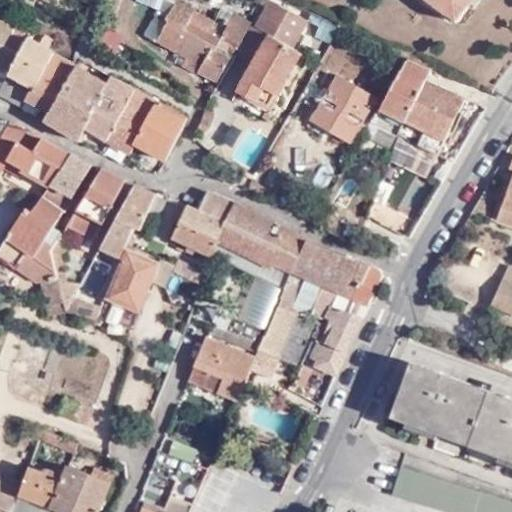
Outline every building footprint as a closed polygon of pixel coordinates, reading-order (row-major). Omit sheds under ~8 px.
[(461,22),(431,0),(418,0),(456,28),(461,22)] [(431,0),(461,22),(477,0),(431,0)] [(273,2),(256,29),(270,37),(253,66),(240,89),(253,95),(250,99),(270,111),(302,55),(293,50),(309,23),(273,2)] [(166,26),(172,29),(183,11),(192,16),(194,11),(177,3),(174,10),(168,7),(160,23),(166,26)] [(182,34),(188,23),(192,16),(183,11),(172,29),(182,34)] [(34,90),(54,54),(48,50),(54,42),(45,37),(40,45),(29,38),(23,48),(11,41),(19,28),(0,17),(0,69),(31,88),(34,90)] [(172,29),(162,46),(202,69),(199,74),(217,84),(231,57),(217,49),(221,42),(188,23),(182,34),(172,29)] [(69,32),(80,37),(83,28),(71,24),(69,32)] [(158,43),(162,46),(172,29),(166,26),(158,43)] [(256,29),(253,26),(243,43),(235,57),(253,66),(270,37),(256,29)] [(78,42),(80,37),(69,32),(67,38),(78,42)] [(47,116),(75,67),(54,54),(34,90),(31,88),(24,103),(47,116)] [(425,82),(430,70),(408,60),(371,124),(400,138),(425,82)] [(104,84),(75,67),(47,116),(74,133),(83,138),(87,129),(107,85),(104,84)] [(110,78),(107,85),(87,129),(110,141),(135,92),(110,78)] [(340,78),(319,115),(343,128),(338,138),(355,147),(380,100),(340,78)] [(439,157),(467,102),(425,82),(400,138),(439,157)] [(238,92),(250,99),(253,95),(240,89),(238,92)] [(157,104),(135,92),(110,141),(132,155),(137,145),(157,104)] [(43,122),(47,116),(24,103),(21,108),(43,122)] [(187,120),(157,104),(137,145),(166,161),(187,120)] [(208,104),(204,114),(201,126),(209,129),(216,111),(212,110),(213,106),(208,104)] [(343,128),(319,115),(314,125),(338,138),(343,128)] [(74,133),(47,116),(43,122),(62,133),(71,138),(74,133)] [(71,155),(11,124),(0,122),(0,163),(5,166),(9,161),(22,169),(21,173),(49,188),(71,155)] [(82,161),(71,155),(49,188),(72,200),(87,177),(82,161)] [(511,156),(508,170),(511,171),(511,173),(500,209),(511,212),(511,156)] [(17,178),(21,173),(22,169),(9,161),(5,166),(3,170),(17,178)] [(96,240),(127,183),(103,171),(67,225),(96,240)] [(72,200),(49,188),(31,214),(25,209),(0,248),(0,259),(33,281),(41,279),(58,277),(51,250),(58,240),(61,235),(53,230),(55,228),(72,200)] [(141,232),(147,219),(157,197),(144,191),(139,200),(131,197),(101,250),(121,260),(126,247),(134,230),(141,232)] [(156,223),(167,198),(158,193),(157,197),(147,219),(156,223)] [(216,246),(235,205),(208,193),(199,213),(186,207),(172,240),(212,257),(216,246)] [(292,272),(307,240),(303,238),(256,213),(235,205),(216,246),(212,257),(227,264),(233,247),(274,270),(277,265),(292,272)] [(511,212),(500,209),(495,223),(511,229),(511,212)] [(133,250),(141,232),(134,230),(126,247),(133,250)] [(60,286),(69,284),(62,257),(69,247),(58,240),(51,250),(58,277),(60,286)] [(351,298),(370,306),(381,283),(382,273),(307,240),(292,272),(277,308),(291,314),(294,305),(306,278),(338,293),(351,298)] [(109,287),(109,288),(112,289),(108,296),(139,310),(158,266),(127,252),(121,265),(119,265),(109,287)] [(224,273),(227,264),(212,257),(209,266),(224,273)] [(511,284),(511,267),(510,267),(503,281),(511,284)] [(58,277),(41,279),(49,305),(64,301),(60,286),(58,277)] [(294,305),(327,319),(333,305),(338,293),(306,278),(294,305)] [(511,284),(503,281),(493,305),(511,312),(511,284)] [(74,300),(83,286),(69,284),(60,286),(64,301),(67,312),(68,313),(74,300)] [(333,305),(345,311),(351,298),(338,293),(333,305)] [(94,320),(100,307),(74,300),(68,313),(94,320)] [(64,301),(49,305),(51,315),(53,316),(67,312),(64,301)] [(337,377),(361,321),(362,320),(345,311),(333,305),(327,319),(323,326),(318,324),(315,334),(322,338),(319,344),(317,343),(312,354),(320,359),(316,367),(337,377)] [(291,314),(277,308),(269,328),(265,338),(279,343),(291,314)] [(233,329),(263,341),(265,338),(269,328),(238,315),(233,329)] [(222,391),(240,399),(257,357),(209,337),(198,364),(227,377),(222,391)] [(263,341),(260,349),(268,352),(276,348),(279,343),(265,338),(263,341)] [(511,460),(511,396),(419,361),(397,416),(511,460)] [(193,378),(222,391),(227,377),(198,364),(193,378)] [(63,407),(91,419),(95,410),(67,397),(63,407)] [(88,426),(91,419),(63,407),(60,413),(88,426)] [(77,455),(80,446),(44,430),(40,439),(77,455)] [(194,462),(197,451),(177,444),(173,455),(194,462)] [(211,471),(215,459),(199,453),(195,466),(197,466),(211,471)] [(201,492),(211,471),(197,466),(188,487),(201,492)] [(42,473),(30,469),(25,485),(21,497),(60,511),(100,511),(116,476),(96,469),(93,476),(70,467),(68,473),(59,470),(57,473),(47,470),(42,473)] [(511,511),(511,500),(406,467),(397,494),(452,511),(511,511)] [(0,473),(0,507),(2,508),(11,511),(14,511),(21,497),(25,485),(0,473)]
